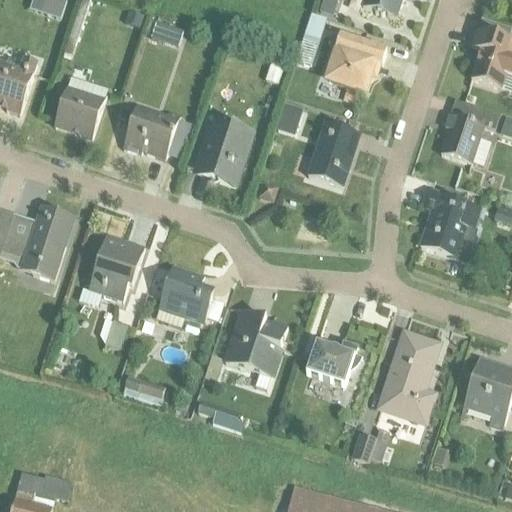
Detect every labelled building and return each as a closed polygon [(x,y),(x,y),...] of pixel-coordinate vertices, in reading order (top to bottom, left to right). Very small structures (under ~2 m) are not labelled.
[(67,0),(34,0),(31,12),(61,22),(68,0),(67,0)] [(84,0),(83,0),(65,57),(73,59),(92,2),(84,0)] [(328,0),(325,0),(320,14),(333,19),(338,4),(328,0)] [(364,0),(361,10),(396,22),(402,5),(403,6),(404,3),(401,2),(401,0),(364,0)] [(130,14),(126,27),(141,32),(145,19),(130,14)] [(311,17),(296,63),(312,69),(327,23),(311,17)] [(478,34),(511,44),(511,31),(486,23),(482,22),(478,34)] [(157,25),(152,40),(179,50),(184,35),(157,25)] [(511,44),(478,34),(473,52),(482,54),(472,84),(511,96),(511,44)] [(338,41),(334,51),(333,54),(335,55),(325,83),(348,90),(362,95),(365,96),(375,66),(383,69),(388,54),(339,38),(338,41)] [(334,51),(338,41),(331,39),(328,49),(334,51)] [(20,73),(24,62),(10,58),(7,67),(7,68),(20,73)] [(7,68),(7,67),(0,64),(0,110),(8,113),(7,115),(21,120),(38,67),(24,62),(20,73),(7,68)] [(272,63),(266,83),(279,87),(285,67),(272,63)] [(71,81),(55,131),(57,131),(58,129),(81,136),(80,139),(94,143),(110,94),(71,81)] [(362,95),(348,90),(344,105),(357,109),(362,95)] [(450,119),(485,131),(495,134),(501,118),(456,103),(450,119)] [(284,107),(276,133),(296,139),(303,112),(284,107)] [(169,158),(180,123),(182,119),(169,115),(167,119),(138,109),(124,153),(142,159),(144,153),(148,155),(147,158),(166,164),(169,158)] [(485,131),(450,119),(446,132),(450,133),(442,159),(473,169),(474,167),(484,170),(492,147),(481,143),(485,131)] [(511,121),(506,120),(501,137),(511,140),(511,121)] [(180,123),(169,158),(179,162),(192,127),(180,123)] [(327,127),(309,180),(343,191),(360,138),(327,127)] [(211,179),(211,182),(236,190),(255,135),(234,128),(231,136),(209,128),(194,172),(188,170),(188,172),(194,174),(211,179)] [(211,179),(194,174),(192,178),(210,184),(211,182),(211,179)] [(265,188),(260,201),(274,206),(279,192),(265,188)] [(469,232),(476,234),(483,212),(432,195),(427,212),(434,214),(421,251),(453,261),(458,245),(463,247),(469,232)] [(14,218),(0,260),(0,262),(13,267),(20,274),(55,286),(67,249),(61,247),(70,220),(42,210),(37,225),(14,218)] [(511,216),(498,212),(495,223),(511,228),(511,226),(511,216)] [(0,260),(14,218),(0,213),(0,260)] [(61,247),(67,249),(77,222),(70,220),(61,247)] [(458,245),(453,261),(452,264),(465,268),(476,234),(469,232),(463,247),(458,245)] [(94,280),(89,296),(123,307),(129,291),(133,292),(146,252),(130,247),(129,252),(121,249),(122,245),(104,240),(92,279),(94,280)] [(160,314),(186,323),(205,329),(207,321),(213,304),(213,300),(211,298),(201,294),(206,281),(174,271),(160,314)] [(213,304),(207,321),(219,325),(225,307),(213,304)] [(240,315),(224,366),(275,383),(285,355),(281,353),(289,331),(274,326),(277,316),(276,316),(270,331),(265,330),(267,322),(230,310),(229,312),(240,315)] [(186,323),(160,314),(157,324),(183,332),(186,323)] [(106,324),(101,339),(106,350),(122,354),(129,330),(114,325),(114,327),(106,324)] [(406,338),(380,415),(427,431),(439,397),(424,392),(438,349),(406,338)] [(339,358),(316,350),(307,377),(346,389),(350,375),(354,374),(359,368),(363,362),(356,359),(359,350),(344,345),(341,354),(339,358)] [(339,358),(341,354),(336,352),(332,351),(317,346),(316,350),(339,358)] [(480,363),(460,422),(464,424),(467,414),(492,422),(489,429),(503,434),(511,406),(511,375),(480,365),(481,363),(480,363)] [(129,380),(124,397),(162,409),(164,403),(163,402),(165,393),(129,380)] [(84,395),(76,416),(101,424),(102,420),(103,421),(110,404),(84,395)] [(202,405),(198,416),(214,422),(212,427),(243,437),(248,422),(202,405)] [(78,456),(79,436),(61,435),(60,455),(78,456)] [(360,438),(352,462),(370,469),(371,466),(378,468),(379,465),(381,466),(387,447),(360,438)] [(439,451),(434,467),(447,471),(452,455),(439,451)] [(23,478),(14,511),(54,511),(57,502),(69,505),(73,487),(46,480),(46,483),(23,478)] [(374,511),(295,491),(288,511),(374,511)]
